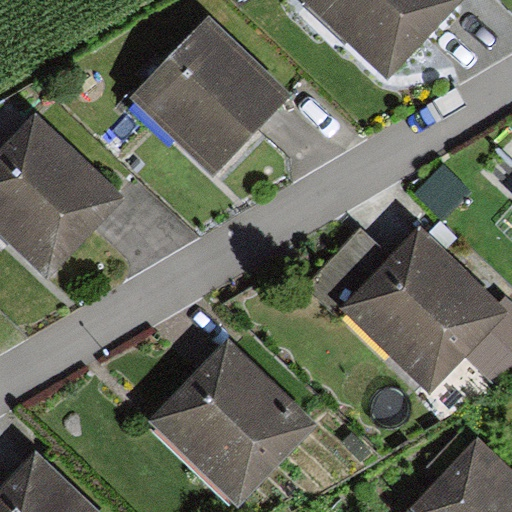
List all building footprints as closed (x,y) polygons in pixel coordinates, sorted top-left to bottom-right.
[(308,0),(346,33),(391,75),(458,0),(308,0)] [(174,133),(216,171),(283,98),(202,24),(135,97),(174,133)] [(0,228),(5,232),(55,275),(124,196),(32,117),(0,154),(0,228)] [(328,281),(349,300),(393,252),(372,232),(328,281)] [(430,391),(500,314),(417,238),(346,315),(385,350),(430,391)] [(238,502),(309,425),(225,349),(155,426),(194,461),(238,502)] [(511,511),(511,481),(476,448),(417,511),(511,511)] [(93,511),(33,455),(0,489),(0,511),(93,511)]
